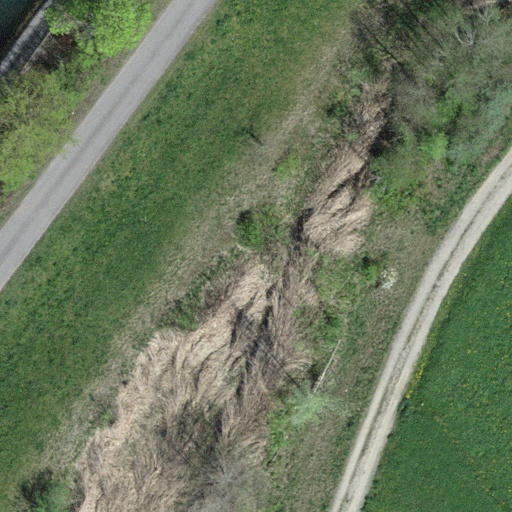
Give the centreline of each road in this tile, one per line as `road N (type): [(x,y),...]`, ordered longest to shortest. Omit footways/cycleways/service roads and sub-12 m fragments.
road 1 (track): [(353,511),(450,266),(511,183)]
road 2 (unclassified): [(0,265),(196,0)]
